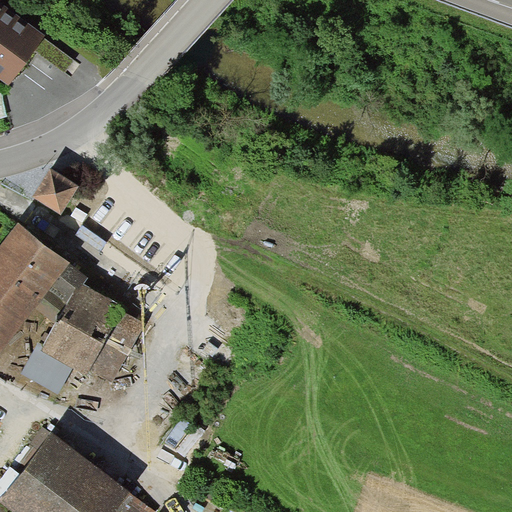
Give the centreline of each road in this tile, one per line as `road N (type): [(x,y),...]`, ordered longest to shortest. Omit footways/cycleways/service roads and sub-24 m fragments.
road 1 (track): [(56,126),(173,225),(252,241),(511,378)]
road 2 (residential): [(203,0),(134,75),(0,154)]
